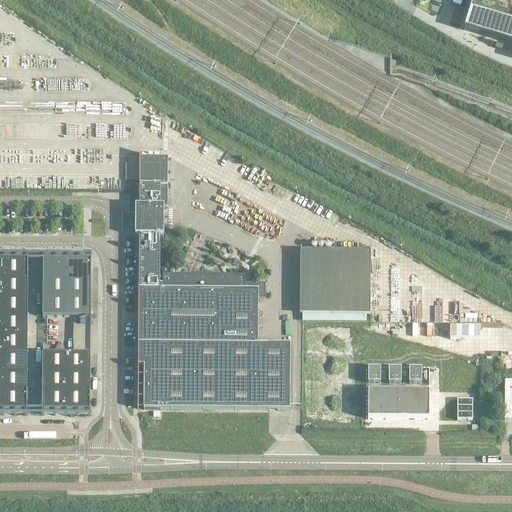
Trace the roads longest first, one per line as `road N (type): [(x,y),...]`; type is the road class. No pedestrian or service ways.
road 1 (secondary): [(511,465),(111,461)]
road 2 (unclassified): [(111,461),(114,241)]
road 3 (unknown): [(37,240),(37,433)]
road 4 (unclassified): [(114,241),(111,210),(100,203),(0,202)]
